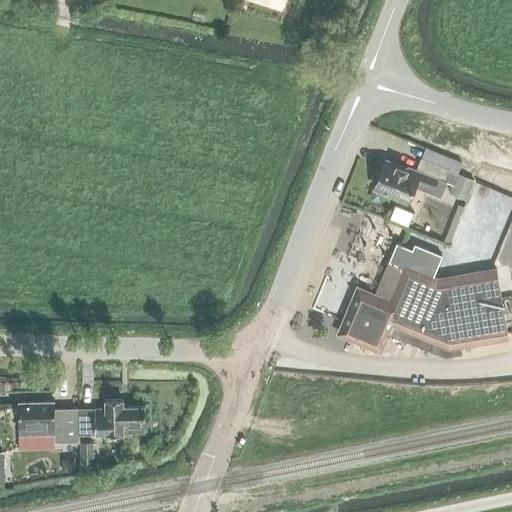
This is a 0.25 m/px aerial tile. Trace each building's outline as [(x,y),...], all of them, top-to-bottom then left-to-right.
[(382,168),(374,186),(395,195),(394,198),(407,204),(414,187),(441,199),(447,184),(450,185),(468,193),(473,180),(456,174),(456,175),(448,171),(420,160),(416,171),(407,167),(406,169),(385,160),(382,168)] [(465,200),(468,193),(450,185),(447,193),(465,200)] [(393,214),(410,222),(416,208),(398,201),(393,214)] [(482,216),(474,243),(497,250),(505,223),(482,216)] [(511,298),(511,296),(501,297),(496,269),(449,277),(446,283),(433,277),(442,256),(414,245),(412,250),(398,244),(392,260),(406,266),(399,281),(397,280),(394,287),(397,288),(391,301),(400,304),(388,334),(430,351),(431,349),(446,354),(451,353),(452,356),(462,354),(460,347),(508,339),(504,313),(511,311),(511,298)] [(448,275),(451,266),(442,263),(439,271),(448,275)] [(400,304),(391,301),(356,286),(342,322),(345,324),(341,333),(364,342),(363,345),(380,352),(388,334),(400,304)] [(145,423),(145,406),(123,406),(123,399),(104,400),(105,408),(78,408),(79,434),(84,434),(124,433),(124,432),(144,432),(144,423),(145,423)] [(78,408),(54,409),(54,401),(18,402),(19,435),(54,434),(54,442),(79,442),(78,408)] [(81,457),(93,457),(92,441),(80,441),(81,457)]
